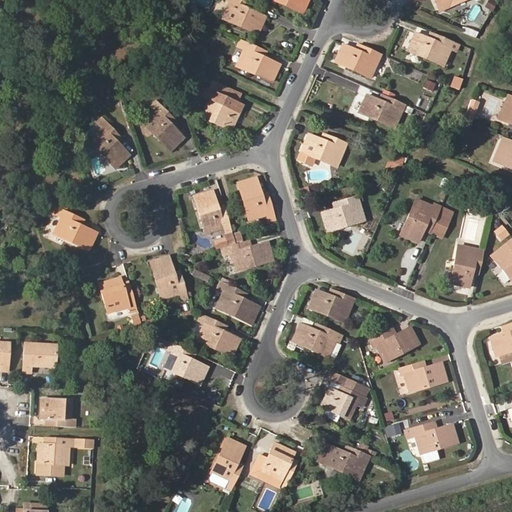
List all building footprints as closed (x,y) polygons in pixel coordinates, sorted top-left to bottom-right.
[(257,35),(265,16),(249,9),(244,7),(246,0),(245,0),(225,0),(230,2),(222,19),(257,35)] [(249,9),(252,3),(246,0),(244,7),(249,9)] [(272,0),(302,13),(308,0),(272,0)] [(464,0),(434,0),(439,11),(464,0)] [(492,11),(497,3),(492,0),(488,0),(485,6),(492,11)] [(434,41),(436,34),(431,32),(428,38),(434,41)] [(443,66),(450,49),(452,50),(455,42),(436,34),(434,41),(428,38),(415,33),(407,51),(443,66)] [(271,82),(280,64),(264,57),(258,55),(261,48),(241,39),(237,47),(244,50),(236,67),(271,82)] [(458,53),(461,45),(455,42),(452,50),(458,53)] [(361,52),(364,46),(358,43),(355,50),(361,52)] [(370,78),(381,54),(364,46),(361,52),(355,50),(343,44),(334,62),(370,78)] [(264,57),(267,51),(261,48),(258,55),(264,57)] [(459,89),(463,78),(455,75),(451,85),(459,89)] [(230,131),(242,105),(237,103),(230,100),(235,90),(213,80),(209,90),(206,89),(202,96),(211,100),(202,118),(230,131)] [(430,89),(433,83),(426,80),(424,85),(430,89)] [(237,103),(241,93),(235,90),(230,100),(237,103)] [(385,103),(388,97),(382,94),(379,100),(385,103)] [(394,128),(404,104),(388,97),(385,103),(379,100),(366,95),(358,113),(394,128)] [(511,124),(511,96),(508,95),(498,119),(511,124)] [(173,127),(169,123),(174,118),(156,100),(151,106),(156,111),(142,124),(169,152),(184,137),(173,127)] [(117,142),(113,138),(118,133),(102,117),(96,123),(101,128),(88,141),(115,169),(129,155),(117,142)] [(173,127),(178,122),(174,118),(169,123),(173,127)] [(122,137),(118,133),(113,138),(117,142),(122,137)] [(327,142),(329,135),(324,133),(321,139),(327,142)] [(336,167),(346,142),(329,135),(327,142),(321,139),(308,134),(300,152),(336,167)] [(511,169),(511,140),(503,137),(493,162),(511,169)] [(396,164),(398,156),(391,154),(389,162),(396,164)] [(275,219),(269,198),(263,200),(261,194),(256,177),(237,183),(248,220),(266,215),(268,221),(275,219)] [(446,189),(450,180),(443,177),(439,186),(446,189)] [(234,238),(226,211),(219,213),(218,208),(212,191),(193,197),(205,233),(223,228),(226,241),(234,238)] [(327,232),(364,220),(356,195),(338,200),(340,207),(335,209),(321,213),(327,232)] [(476,211),(481,204),(474,197),(466,205),(476,211)] [(423,230),(426,224),(432,226),(439,212),(441,207),(433,204),(432,207),(415,199),(400,234),(418,242),(423,230)] [(489,211),(481,204),(476,211),(486,217),(489,211)] [(81,225),(76,223),(78,216),(58,207),(55,214),(61,217),(53,234),(89,251),(97,232),(81,225)] [(450,217),(452,212),(441,207),(439,212),(450,217)] [(444,230),(450,217),(439,212),(432,226),(444,230)] [(81,225),(84,219),(78,216),(76,223),(81,225)] [(429,233),(432,226),(426,224),(423,230),(429,233)] [(441,238),(444,230),(432,226),(429,233),(441,238)] [(508,235),(501,226),(495,231),(501,240),(508,235)] [(272,261),(267,241),(250,246),(244,248),(242,241),(221,247),(223,255),(230,253),(235,271),(272,261)] [(511,251),(506,244),(490,256),(511,282),(511,251)] [(472,273),(473,267),(480,269),(483,251),(457,246),(449,283),(469,287),(472,273)] [(188,298),(182,277),(175,279),(174,273),(168,256),(149,262),(161,299),(179,293),(181,300),(188,298)] [(209,275),(195,269),(193,274),(206,281),(209,275)] [(137,310),(132,293),(125,295),(122,284),(120,277),(98,284),(107,313),(128,307),(130,313),(137,310)] [(244,299),(238,297),(241,290),(221,281),(217,288),(224,291),(216,308),(251,324),(259,307),(244,299)] [(132,293),(128,282),(122,284),(125,295),(132,293)] [(334,297),(337,292),(331,289),(328,295),(334,297)] [(244,299),(247,293),(241,290),(238,297),(244,299)] [(344,323),(354,298),(337,292),(334,297),(328,295),(316,290),(308,308),(344,323)] [(224,331),(218,329),(220,322),(200,313),(197,320),(204,324),(196,341),(231,357),(240,339),(224,331)] [(224,331),(227,325),(220,322),(218,329),(224,331)] [(511,351),(511,322),(508,324),(510,331),(503,333),(490,337),(495,356),(498,355),(510,352),(511,351)] [(318,332),(321,326),(315,323),(312,329),(318,332)] [(339,342),(342,335),(321,326),(318,332),(312,329),(300,324),(292,341),(327,358),(335,340),(339,342)] [(510,331),(508,324),(501,326),(503,333),(510,331)] [(419,344),(410,327),(395,334),(389,338),(386,332),(369,340),(373,347),(376,345),(384,362),(419,344)] [(395,334),(392,328),(386,332),(389,338),(395,334)] [(199,385),(208,367),(192,359),(186,357),(189,350),(169,341),(165,348),(172,352),(164,369),(199,385)] [(0,370),(8,371),(9,343),(0,342),(0,363),(0,364),(0,370)] [(55,364),(56,345),(24,343),(22,372),(31,372),(31,366),(42,366),(42,363),(55,364)] [(192,359),(195,353),(189,350),(186,357),(192,359)] [(511,361),(511,358),(510,352),(498,355),(501,365),(511,361)] [(425,367),(423,360),(416,362),(418,369),(425,367)] [(446,381),(440,362),(425,367),(418,369),(416,362),(399,368),(401,375),(404,375),(409,393),(446,381)] [(355,405),(356,403),(363,406),(366,398),(364,397),(369,388),(331,371),(328,380),(340,385),(350,390),(347,396),(337,392),(329,388),(321,407),(322,415),(336,421),(339,415),(348,420),(355,405)] [(347,396),(350,390),(340,385),(337,392),(347,396)] [(70,420),(71,400),(41,399),(40,419),(46,419),(57,420),(57,427),(74,428),(75,420),(70,420)] [(393,419),(391,412),(384,414),(386,421),(393,419)] [(376,425),(378,419),(371,416),(369,422),(376,425)] [(436,429),(433,421),(427,423),(429,431),(436,429)] [(397,423),(384,427),(387,437),(400,433),(397,423)] [(457,443),(451,424),(436,429),(429,431),(427,423),(404,430),(407,438),(415,436),(420,454),(421,453),(423,461),(426,462),(438,459),(435,449),(457,443)] [(67,468),(69,446),(94,447),(94,439),(56,437),(56,444),(45,444),(38,444),(36,474),(53,475),(54,467),(63,467),(67,468)] [(241,471),(234,468),(237,462),(245,447),(227,438),(210,473),(211,473),(209,478),(210,481),(231,491),(241,471)] [(358,480),(369,455),(365,454),(356,449),(352,448),(349,454),(344,452),(322,442),(314,460),(358,480)] [(368,448),(369,446),(359,442),(356,449),(365,454),(368,448)] [(293,472),(286,469),(291,459),(294,453),(274,443),(266,458),(259,454),(250,473),(278,487),(279,485),(285,489),(293,472)] [(349,454),(352,448),(347,445),(344,452),(349,454)] [(374,458),(376,452),(368,448),(365,454),(369,455),(374,458)] [(293,472),(297,462),(291,459),(286,469),(293,472)] [(241,471),(243,465),(237,462),(234,468),(241,471)] [(63,476),(63,467),(54,467),(53,475),(63,476)] [(45,511),(46,506),(37,506),(37,504),(23,503),(23,509),(23,511),(45,511)]
